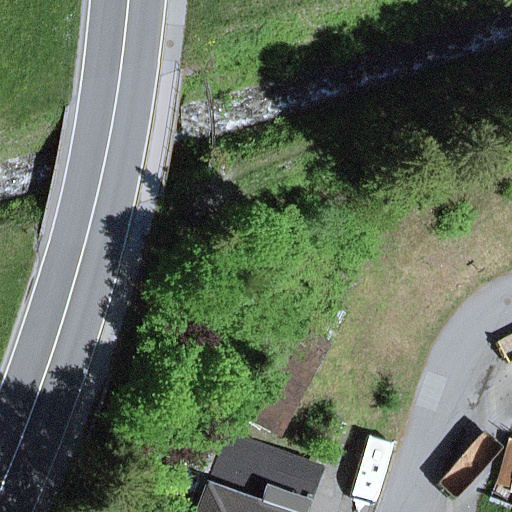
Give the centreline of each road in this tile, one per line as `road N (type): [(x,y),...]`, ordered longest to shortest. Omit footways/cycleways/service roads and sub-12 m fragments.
road 1 (primary): [(129,0),(96,222),(0,496)]
road 2 (residential): [(405,511),(467,342),(511,302)]
